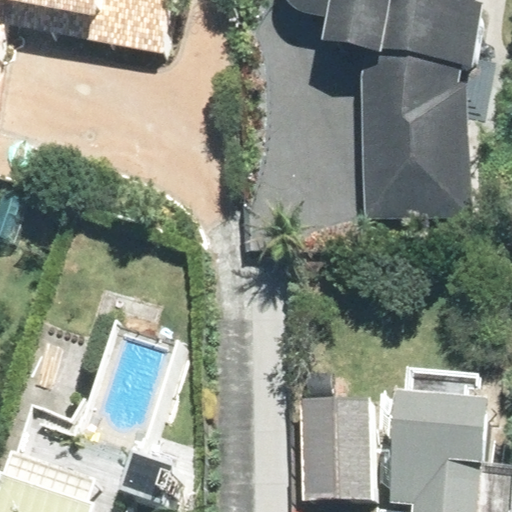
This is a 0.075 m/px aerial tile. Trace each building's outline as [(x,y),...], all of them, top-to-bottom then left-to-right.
[(0,0),(0,126),(16,34),(175,63),(186,0),(0,0)] [(299,0),(301,1),(302,3),(303,4),(304,6),(305,7),(306,9),(308,10),(309,10),(311,12),(312,12),(315,13),(316,13),(352,19),(349,29),(357,31),(389,36),(380,83),(380,170),(380,214),(471,210),(470,167),(471,99),(460,96),(465,65),(468,67),(470,67),(471,67),(472,67),(474,67),(475,65),(476,65),(477,64),(480,64),(480,62),(481,62),(482,61),(483,60),(484,60),(484,58),(486,57),(486,55),(486,54),(491,27),(491,26),(492,24),(491,23),(491,21),(491,20),(490,18),(489,17),(488,15),(486,15),(485,14),(484,14),(483,12),(482,12),(477,12),(478,6),(479,0),(299,0)] [(496,511),(499,486),(506,488),(511,424),(499,424),(502,393),(429,387),(426,417),(421,415),(417,462),(412,461),(407,511),(496,511)] [(313,511),(385,510),(385,405),(312,406),(313,511)] [(33,476),(21,511),(122,511),(124,506),(33,476)]
